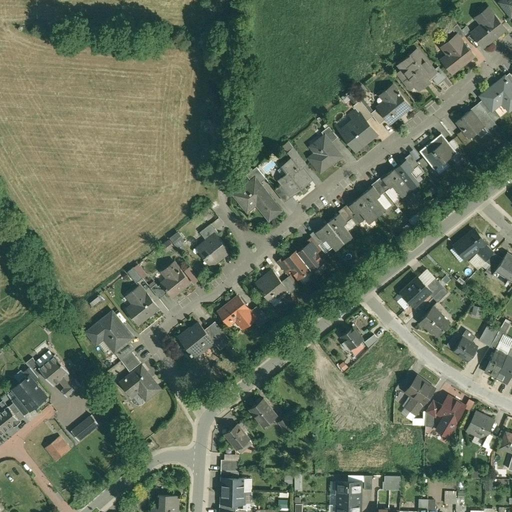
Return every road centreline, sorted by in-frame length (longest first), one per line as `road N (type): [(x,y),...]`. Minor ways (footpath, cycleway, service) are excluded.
road 1 (residential): [(511,43),(254,254)]
road 2 (residential): [(254,254),(151,336),(205,416)]
road 3 (track): [(219,202),(236,0)]
road 4 (residential): [(363,289),(205,416)]
road 5 (residential): [(511,403),(430,356),(363,289)]
road 6 (residential): [(478,197),(363,289)]
road 7 (residential): [(200,455),(161,456),(87,511)]
